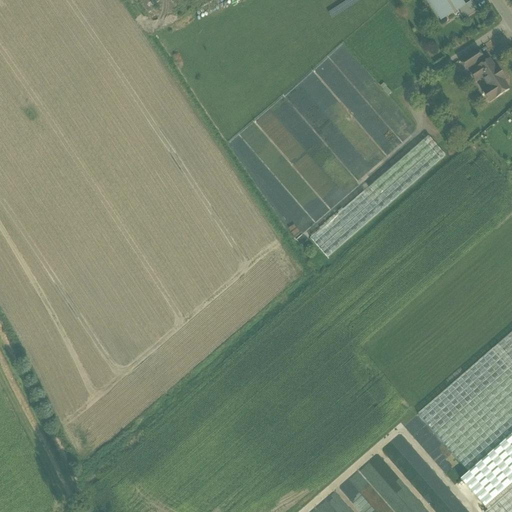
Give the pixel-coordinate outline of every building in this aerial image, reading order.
[(464,7),(459,0),(429,0),(436,10),(440,7),(447,18),(452,15),(464,8),(464,7)] [(472,2),(464,7),(464,8),(452,15),(454,18),(458,15),(463,22),(478,12),(472,2)] [(477,50),(459,62),(466,73),(484,61),(477,50)] [(496,70),(490,61),(470,74),(476,83),(482,79),(489,89),(482,93),(489,104),(509,91),(503,81),(505,80),(497,69),(496,70)] [(302,150),(288,156),(293,170),(280,175),(292,178),(294,172),(319,201),(313,204),(315,209),(301,221),(304,225),(302,230),(390,158),(378,154),(378,152),(363,148),(361,156),(353,147),(350,150),(350,147),(341,137),(325,143),(327,148),(322,150),(318,145),(320,138),(313,141),(317,150),(313,153),(305,144),(301,146),(302,150)] [(445,157),(428,137),(310,239),(327,259),(445,157)] [(511,333),(418,416),(468,474),(460,480),(486,509),(511,486),(511,333)] [(511,511),(511,486),(486,509),(487,511),(511,511)]
